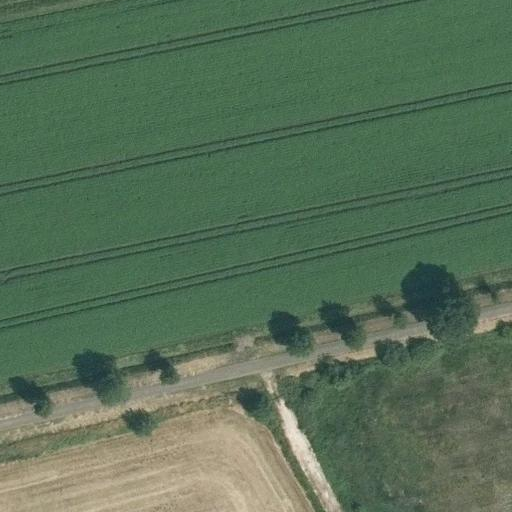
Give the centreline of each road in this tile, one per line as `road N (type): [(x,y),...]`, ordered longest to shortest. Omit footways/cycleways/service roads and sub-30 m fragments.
road 1 (unclassified): [(0,421),(511,305)]
road 2 (track): [(254,363),(339,511)]
